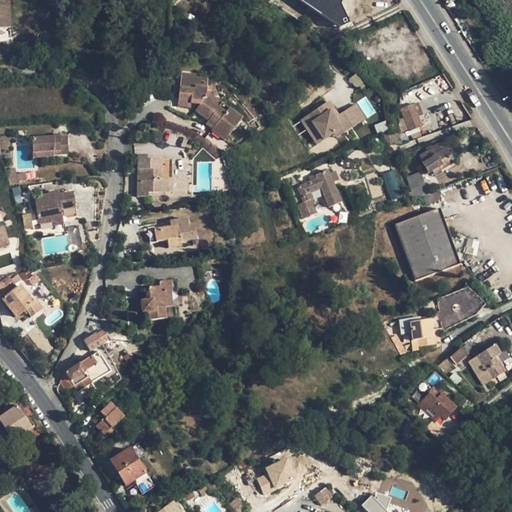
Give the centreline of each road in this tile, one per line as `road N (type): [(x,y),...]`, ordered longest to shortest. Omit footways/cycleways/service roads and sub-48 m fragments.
road 1 (residential): [(39,395),(61,368),(94,295),(123,177),(117,135)]
road 2 (secondary): [(420,0),(511,141)]
road 3 (residential): [(117,135),(111,101),(87,83),(0,73)]
road 4 (secondary): [(39,395),(113,511)]
